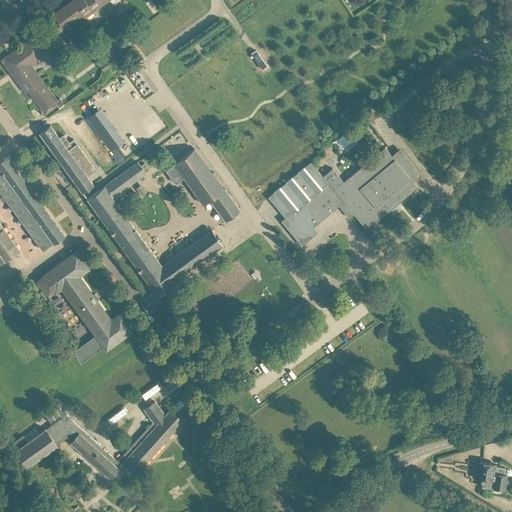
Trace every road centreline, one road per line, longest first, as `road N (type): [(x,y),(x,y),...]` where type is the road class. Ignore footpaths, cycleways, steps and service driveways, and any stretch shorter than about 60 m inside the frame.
road 1 (residential): [(201,382),(406,229),(444,190)]
road 2 (residential): [(486,47),(453,55),(384,114),(444,190)]
road 3 (unclassified): [(323,511),(416,453),(511,424)]
road 4 (residential): [(149,62),(261,224)]
road 5 (residential): [(201,382),(85,229)]
road 6 (unknown): [(219,10),(277,95),(217,160)]
road 7 (residential): [(444,190),(464,161),(485,95),(486,47)]
road 8 (residential): [(19,139),(149,62)]
road 9 (residential): [(277,496),(201,382)]
